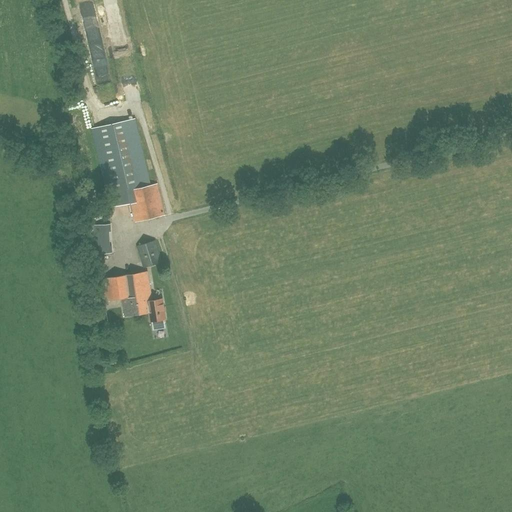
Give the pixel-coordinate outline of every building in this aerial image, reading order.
[(91,0),(83,0),(84,10),(92,9),(91,0)] [(119,8),(111,9),(113,22),(122,20),(119,8)] [(118,62),(129,61),(124,24),(110,26),(111,34),(113,33),(115,43),(116,43),(118,62)] [(136,222),(165,215),(157,184),(151,185),(135,119),(93,129),(112,208),(132,203),(136,222)] [(137,246),(144,268),(162,262),(156,240),(137,246)] [(164,319),(165,319),(162,299),(152,301),(147,272),(102,279),(106,301),(122,298),(125,316),(149,313),(150,321),(151,321),(153,330),(166,328),(164,319)] [(95,325),(108,322),(106,310),(93,312),(95,325)]
